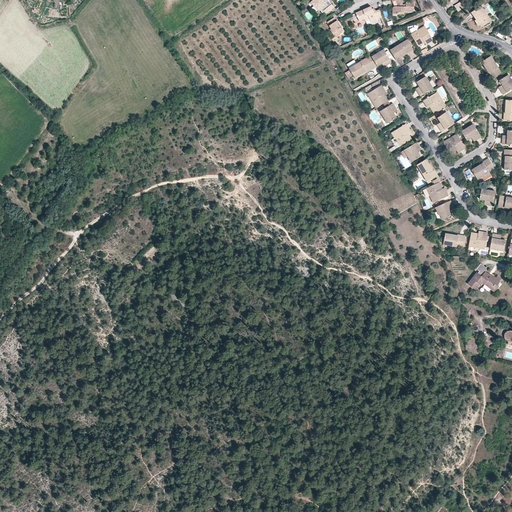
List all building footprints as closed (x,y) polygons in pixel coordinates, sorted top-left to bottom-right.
[(312,0),(312,1),(316,6),(319,4),(321,7),(319,8),(322,12),(325,10),(327,13),(334,7),(330,1),(331,0),(312,0)] [(407,2),(407,3),(404,4),(403,2),(404,2),(403,0),(392,0),(393,1),(396,0),(398,3),(399,3),(399,6),(393,6),(393,14),(398,14),(400,12),(405,12),(405,11),(413,11),(415,10),(415,2),(413,1),(408,1),(407,2)] [(321,7),(319,4),(316,6),(312,1),(311,2),(317,9),(319,8),(321,7)] [(454,5),(457,11),(464,8),(460,1),(454,5)] [(366,15),(369,14),(370,18),(372,22),(373,24),(378,22),(377,18),(383,16),(380,9),(377,10),(374,7),(372,8),(371,5),(356,12),(360,20),(365,18),(366,15)] [(482,27),(491,20),(481,6),(472,12),(477,19),(481,25),(482,27)] [(330,25),(329,26),(332,29),(330,30),(333,33),(335,31),(337,35),(343,32),(340,28),(338,25),(340,24),(338,20),(337,21),(334,17),(327,22),(330,25)] [(437,37),(428,24),(414,33),(421,44),(428,40),(429,39),(430,41),(437,37)] [(411,38),(393,48),(398,57),(404,54),(410,50),(411,51),(417,47),(415,44),(411,38)] [(379,52),(380,54),(376,56),(380,64),(384,61),(386,60),(388,63),(394,60),(387,47),(379,52)] [(370,55),(366,57),(372,67),(372,68),(376,66),(370,55)] [(482,61),(485,65),(489,72),(488,73),(492,79),(501,73),(491,56),(482,61)] [(354,76),(359,74),(366,69),(366,70),(372,67),(366,57),(349,67),(350,69),(353,75),(354,76)] [(511,89),(511,79),(510,80),(507,76),(500,80),(502,85),(503,87),(500,89),(503,94),(511,89)] [(433,88),(428,81),(426,82),(423,78),(417,82),(419,86),(420,88),(417,90),(421,96),(433,88)] [(380,80),(366,89),(374,103),(386,96),(382,90),(381,88),(384,87),(380,80)] [(429,104),(430,105),(434,113),(446,106),(437,91),(423,100),(426,105),(429,104)] [(391,99),(378,106),(385,118),(394,113),(391,109),(390,107),(394,104),(391,99)] [(450,115),(448,116),(445,112),(438,116),(440,121),(442,123),(438,125),(442,131),(454,123),(450,115)] [(407,126),(403,119),(389,128),(397,141),(409,135),(406,129),(405,127),(407,126)] [(474,123),(466,128),(467,130),(463,133),(467,140),(472,137),(474,136),(476,140),(482,136),(474,123)] [(433,128),(438,134),(441,131),(436,125),(433,128)] [(511,143),(511,129),(508,129),(507,135),(507,137),(503,137),(503,143),(511,143)] [(450,153),(456,150),(458,149),(460,151),(466,147),(457,133),(443,142),(450,153)] [(418,144),(414,138),(402,145),(407,153),(408,152),(411,157),(418,153),(415,148),(414,146),(418,144)] [(482,162),(483,163),(476,167),(472,170),(478,178),(495,168),(488,158),(482,162)] [(426,159),(417,164),(428,181),(432,179),(438,175),(434,170),(433,170),(429,163),(426,159)] [(441,181),(438,175),(432,179),(435,184),(439,182),(441,181)] [(439,182),(426,188),(433,203),(448,196),(446,189),(443,190),(442,189),(439,182)] [(485,199),(487,199),(486,204),(492,205),(495,191),(486,189),(486,191),(480,190),(479,198),(485,199)] [(511,198),(500,196),(498,208),(504,209),(504,208),(511,209),(511,198)] [(450,211),(450,209),(453,207),(450,200),(437,206),(441,214),(442,214),(445,219),(452,215),(450,211)] [(480,232),(480,234),(478,234),(471,233),(468,246),(485,249),(487,233),(480,232)] [(445,234),(443,244),(463,248),(465,236),(458,235),(458,236),(450,235),(445,234)] [(499,235),(493,234),(490,248),(498,250),(499,248),(504,249),(506,241),(500,240),(498,239),(499,235)] [(478,285),(480,281),(482,283),(481,285),(491,293),(494,289),(493,288),(493,287),(496,282),(497,280),(494,277),(493,279),(491,281),(487,278),(485,280),(484,278),(486,276),(483,273),(485,266),(483,267),(478,263),(473,268),(476,271),(475,272),(474,271),(465,283),(472,289),(476,283),(478,285)] [(504,349),(511,351),(511,331),(507,330),(504,331),(503,333),(502,335),(502,338),(503,341),(506,342),(504,349)]
